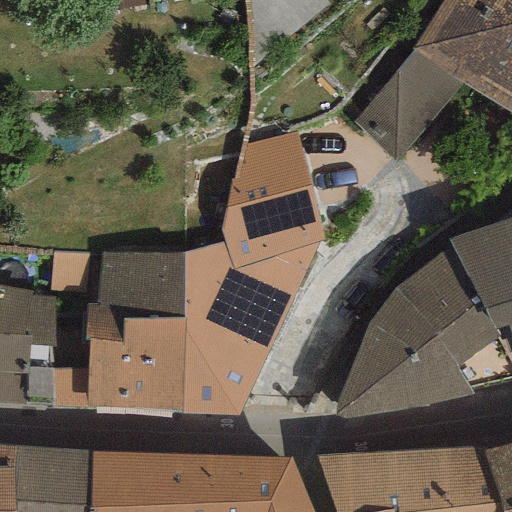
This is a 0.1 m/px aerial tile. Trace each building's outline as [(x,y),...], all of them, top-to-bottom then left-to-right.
[(511,0),(444,0),(411,50),(461,82),(511,114),(511,0)] [(394,160),(461,82),(411,50),(352,120),(394,160)] [(223,244),(231,268),(315,240),(321,238),(295,133),(238,147),(217,228),(223,244)] [(511,217),(448,239),(450,245),(511,371),(511,217)] [(223,244),(180,253),(179,413),(236,416),(315,240),(231,268),(223,244)] [(511,380),(511,371),(450,245),(396,288),(366,329),(333,407),(331,415),(340,422),(474,397),(468,390),(511,380)] [(180,253),(101,252),(101,257),(98,298),(98,306),(84,307),(80,342),(88,342),(86,369),(52,370),(49,408),(83,410),(83,405),(179,413),(180,253)] [(98,298),(101,257),(50,253),(47,295),(53,295),(98,298)] [(29,290),(0,286),(0,404),(49,408),(52,370),(50,347),(53,347),(53,295),(47,295),(29,295),(29,290)] [(511,511),(511,443),(482,451),(500,511),(511,511)] [(13,511),(13,446),(0,445),(0,511),(13,511)] [(90,511),(89,450),(13,446),(13,511),(90,511)] [(500,511),(482,451),(480,447),(315,456),(331,511),(500,511)] [(311,511),(290,459),(89,450),(90,511),(311,511)]
